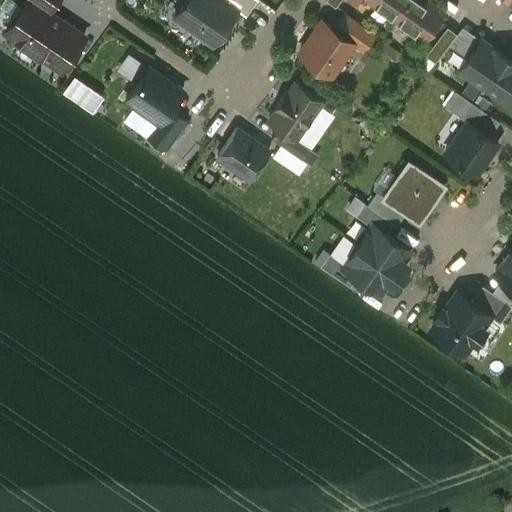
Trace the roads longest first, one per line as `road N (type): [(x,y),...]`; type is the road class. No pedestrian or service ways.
road 1 (residential): [(298,0),(227,94),(112,12)]
road 2 (residential): [(511,165),(410,300)]
